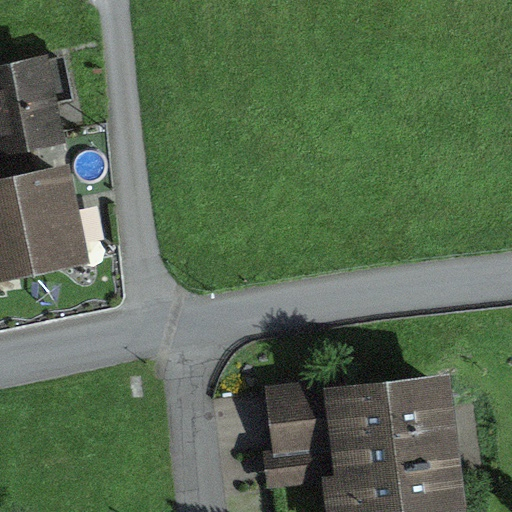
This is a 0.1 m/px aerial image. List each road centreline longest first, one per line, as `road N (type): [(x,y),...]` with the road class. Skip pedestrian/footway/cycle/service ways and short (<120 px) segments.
road 1 (tertiary): [(511,277),(378,288),(169,325)]
road 2 (residential): [(110,0),(143,245),(169,325)]
road 3 (residential): [(190,511),(169,325)]
road 4 (tertiary): [(169,325),(0,360)]
